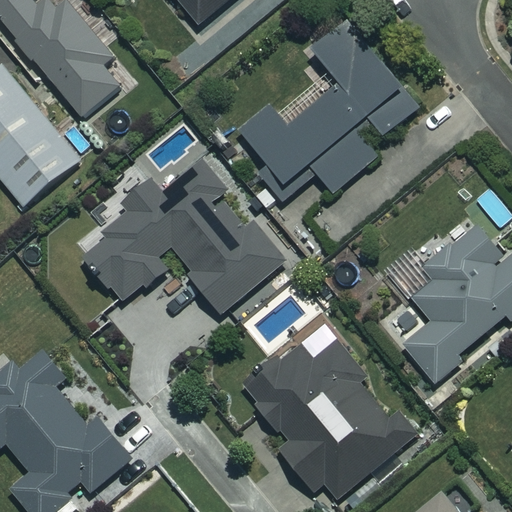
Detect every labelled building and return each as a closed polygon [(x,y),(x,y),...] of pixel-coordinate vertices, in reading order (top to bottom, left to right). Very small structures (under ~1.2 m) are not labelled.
[(44,58),(88,115),(127,84),(110,63),(120,55),(76,0),(71,0),(64,6),(59,0),(50,0),(45,4),(41,0),(0,0),(0,5),(25,37),(21,40),(39,62),(44,58)] [(177,0),(201,29),(236,0),(177,0)] [(422,111),(351,22),(314,51),(343,88),(290,130),(271,107),(241,131),(270,169),(262,175),(285,204),(320,176),(335,195),(393,148),(386,139),(422,111)] [(82,163),(5,68),(0,72),(0,177),(26,209),(82,163)] [(230,194),(205,164),(166,197),(154,182),(123,208),(131,218),(84,258),(126,307),(171,269),(163,259),(174,250),(194,273),(190,277),(225,318),(288,265),(255,226),(248,232),(221,201),(230,194)] [(511,323),(511,260),(503,268),(499,263),(507,257),(480,225),(430,267),(419,254),(393,276),(434,325),(405,348),(437,387),(511,323)] [(245,389),(293,446),(282,456),(316,496),(327,486),(342,504),(419,438),(338,343),(316,361),(305,348),(284,366),(279,361),(245,389)] [(69,496),(84,484),(94,496),(135,462),(102,422),(95,429),(61,389),(73,379),(49,351),(24,372),(18,364),(0,379),(0,454),(8,448),(34,480),(15,495),(29,511),(65,511),(75,504),(69,496)] [(458,511),(445,495),(423,511),(458,511)]
